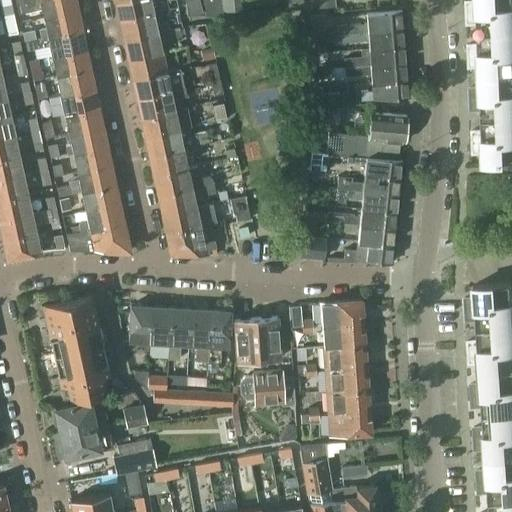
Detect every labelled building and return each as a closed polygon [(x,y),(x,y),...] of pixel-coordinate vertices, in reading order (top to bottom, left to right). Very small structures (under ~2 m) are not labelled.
[(10,0),(0,0),(0,1),(3,15),(14,13),(10,0)] [(41,6),(43,15),(77,8),(75,0),(21,0),(16,1),(19,12),(41,6)] [(116,0),(120,19),(154,12),(151,0),(116,0)] [(184,0),(189,16),(203,12),(199,0),(184,0)] [(221,0),(202,0),(203,3),(204,14),(206,14),(213,13),(223,12),(222,9),(221,0)] [(242,0),(221,0),(222,9),(243,7),(242,0)] [(288,0),(289,8),(289,9),(300,8),(309,7),(335,5),(334,0),(288,0)] [(511,0),(473,0),(466,0),(467,11),(476,11),(477,13),(496,12),(496,8),(511,7),(511,0)] [(477,22),(477,32),(511,30),(511,7),(496,8),(496,12),(477,13),(476,11),(467,11),(467,22),(477,22)] [(45,23),(38,25),(41,36),(48,35),(81,27),(77,8),(43,15),(45,23)] [(367,22),(336,25),(337,33),(403,26),(402,12),(402,10),(366,13),(367,22)] [(154,12),(120,19),(124,38),(169,28),(168,22),(157,25),(154,12)] [(403,26),(337,33),(338,42),(368,40),(369,48),(405,45),(403,26)] [(22,30),(24,40),(35,37),(33,27),(22,30)] [(41,36),(37,37),(39,47),(50,44),(52,54),(86,47),(81,27),(48,35),(41,36)] [(124,38),(129,58),(163,50),(160,39),(180,35),(178,27),(169,28),(124,38)] [(468,43),(469,55),(478,54),(478,52),(498,51),(498,55),(511,54),(511,30),(477,32),(478,43),(468,43)] [(35,37),(24,40),(29,59),(37,58),(35,48),(39,47),(37,37),(35,37)] [(12,41),(14,53),(22,51),(20,39),(12,41)] [(343,58),(344,66),(406,61),(405,45),(369,48),(362,48),(363,57),(343,58)] [(52,54),(56,73),(90,66),(86,47),(52,54)] [(214,55),(213,48),(201,50),(202,58),(214,55)] [(129,58),(133,77),(167,70),(163,50),(129,58)] [(22,51),(14,53),(19,73),(27,71),(22,51)] [(479,65),(479,76),(511,74),(511,54),(498,55),(498,51),(478,52),(478,54),(469,55),(469,65),(479,65)] [(37,58),(29,59),(28,60),(31,76),(41,74),(37,58)] [(406,61),(344,66),(345,75),(361,74),(371,73),(371,80),(408,77),(406,61)] [(209,64),(212,80),(221,78),(217,62),(209,64)] [(56,73),(60,93),(94,85),(90,66),(56,73)] [(167,70),(133,77),(137,96),(184,86),(180,67),(167,70)] [(470,87),(471,98),(480,97),(480,99),(500,98),(500,94),(511,93),(511,74),(479,76),(480,86),(470,87)] [(372,90),(360,91),(361,100),(409,95),(409,92),(408,77),(371,80),(372,90)] [(20,80),(23,92),(31,90),(28,78),(20,80)] [(212,80),(215,93),(224,91),(221,78),(212,80)] [(44,83),(35,85),(38,98),(47,96),(44,83)] [(60,93),(64,112),(98,105),(94,85),(60,93)] [(137,96),(141,116),(182,107),(180,97),(187,96),(185,86),(184,86),(137,96)] [(31,90),(23,92),(25,104),(33,102),(31,90)] [(332,91),(317,93),(318,103),(333,102),(332,91)] [(481,108),(481,119),(511,117),(511,93),(500,94),(500,98),(480,99),(480,97),(471,98),(471,108),(481,108)] [(0,97),(0,117),(12,115),(8,95),(0,97)] [(227,117),(224,102),(212,105),(216,119),(227,117)] [(64,112),(69,131),(102,124),(98,105),(64,112)] [(141,116),(146,135),(179,128),(190,125),(186,106),(182,107),(141,116)] [(329,132),(327,151),(398,158),(400,140),(405,140),(407,118),(407,115),(372,111),(368,136),(329,132)] [(0,117),(0,137),(16,134),(12,115),(0,117)] [(29,119),(31,131),(39,129),(37,117),(29,119)] [(472,130),(473,141),(482,140),(482,138),(502,137),(502,142),(511,141),(511,117),(481,119),(482,129),(472,130)] [(42,122),(45,137),(54,135),(51,120),(42,122)] [(71,144),(66,145),(67,152),(73,151),(107,143),(102,124),(69,131),(71,144)] [(179,128),(146,135),(150,154),(184,147),(179,128)] [(39,129),(31,131),(36,150),(44,148),(39,129)] [(205,130),(193,133),(195,144),(208,142),(205,130)] [(0,137),(0,157),(20,153),(16,134),(0,137)] [(482,140),(473,141),(473,152),(483,151),(483,163),(511,161),(511,141),(502,142),(502,137),(482,138),(482,140)] [(56,142),(47,144),(50,156),(58,154),(56,142)] [(73,151),(77,170),(111,163),(107,143),(73,151)] [(150,154),(154,174),(188,166),(184,147),(150,154)] [(0,157),(0,178),(24,173),(20,153),(0,157)] [(366,163),(365,173),(401,177),(403,160),(350,154),(349,161),(366,163)] [(37,158),(40,169),(48,168),(45,156),(37,158)] [(61,162),(52,165),(55,175),(63,173),(61,162)] [(77,170),(81,189),(115,182),(111,163),(77,170)] [(188,166),(154,174),(158,193),(212,181),(212,179),(208,177),(200,179),(196,164),(188,166)] [(48,168),(40,169),(43,181),(51,179),(48,168)] [(0,178),(0,198),(29,192),(24,173),(0,178)] [(339,175),(338,188),(399,194),(401,177),(365,173),(364,182),(352,181),(353,176),(339,175)] [(212,181),(158,193),(163,212),(196,205),(194,195),(214,190),(212,181)] [(81,189),(86,209),(119,201),(115,182),(81,189)] [(234,194),(242,192),(241,184),(232,186),(234,194)] [(70,185),(57,188),(59,195),(71,192),(70,185)] [(338,188),(336,201),(346,202),(347,196),(362,198),(361,207),(397,211),(399,194),(338,188)] [(0,198),(0,218),(33,211),(29,192),(0,198)] [(231,197),(234,214),(250,211),(246,194),(231,197)] [(46,197),(49,209),(57,207),(54,195),(46,197)] [(80,223),(71,225),(73,232),(124,221),(121,207),(119,201),(86,209),(88,218),(79,220),(80,223)] [(163,212),(167,232),(201,224),(196,205),(163,212)] [(57,207),(49,209),(51,220),(59,219),(57,207)] [(328,212),(327,220),(333,221),(396,228),(397,211),(361,207),(360,216),(328,212)] [(0,218),(0,222),(3,238),(37,231),(33,211),(0,218)] [(306,219),(304,229),(315,230),(316,220),(306,219)] [(73,232),(67,233),(70,248),(130,250),(124,221),(73,232)] [(333,221),(332,228),(359,231),(358,241),(394,245),(396,228),(333,221)] [(201,224),(167,232),(170,247),(171,252),(216,253),(209,222),(201,224)] [(37,231),(3,238),(8,258),(42,251),(37,231)] [(54,235),(57,247),(65,245),(63,233),(54,235)] [(325,238),(303,236),(301,255),(323,257),(325,238)] [(394,245),(358,241),(357,250),(345,249),(344,256),(392,262),(394,245)] [(465,297),(466,308),(475,307),(475,309),(495,308),(494,304),(511,302),(511,300),(511,282),(474,285),(474,296),(465,297)] [(106,394),(108,394),(104,376),(112,375),(112,373),(110,374),(93,296),(95,295),(94,294),(41,306),(41,307),(43,306),(61,385),(59,385),(59,386),(67,385),(71,402),(73,402),(72,401),(106,394)] [(321,301),(322,324),(363,321),(362,313),(364,310),(364,305),(362,303),(361,298),(321,301)] [(476,318),(477,329),(511,326),(511,302),(494,304),(495,308),(475,309),(475,307),(466,308),(466,319),(476,318)] [(129,339),(149,340),(151,306),(131,305),(129,339)] [(290,314),(291,326),(302,325),(300,305),(289,305),(290,314)] [(149,340),(169,341),(171,307),(151,306),(149,340)] [(180,342),(189,343),(191,308),(171,307),(169,341),(168,358),(179,358),(180,342)] [(197,359),(208,360),(211,309),(191,308),(189,343),(198,343),(197,359)] [(211,309),(208,360),(219,360),(220,344),(229,345),(231,310),(211,309)] [(277,315),(235,319),(238,360),(255,359),(255,363),(264,362),(264,358),(281,357),(277,315)] [(322,324),(324,346),(364,343),(364,339),(366,337),(366,331),(363,329),(363,321),(322,324)] [(468,340),(469,351),(478,350),(478,348),(497,347),(498,351),(511,349),(511,326),(477,329),(477,340),(468,340)] [(324,346),(325,368),(366,365),(365,357),(367,354),(367,349),(365,347),(364,343),(324,346)] [(479,361),(480,372),(511,369),(511,349),(498,351),(497,347),(478,348),(478,350),(469,351),(469,362),(479,361)] [(208,360),(207,371),(214,371),(218,368),(218,361),(208,360)] [(325,368),(327,389),(367,387),(367,383),(369,380),(369,375),(366,373),(366,365),(325,368)] [(148,369),(133,369),(135,377),(144,386),(147,386),(147,373),(148,369)] [(245,375),(240,381),(241,392),(247,397),(255,396),(255,401),(282,399),(282,404),(295,403),(293,379),(282,380),(281,375),(281,369),(253,371),(253,375),(245,375)] [(471,383),(472,394),(481,393),(481,395),(501,394),(501,390),(511,389),(511,369),(480,372),(480,383),(471,383)] [(147,373),(147,386),(166,387),(166,382),(167,374),(147,373)] [(178,375),(167,374),(166,382),(178,383),(178,375)] [(327,389),(329,411),(369,409),(368,401),(370,398),(370,393),(368,391),(367,387),(327,389)] [(154,388),(153,400),(232,404),(233,392),(154,388)] [(482,404),(483,415),(511,412),(511,389),(501,390),(501,394),(481,395),(481,393),(472,394),(472,405),(482,404)] [(57,419),(60,432),(108,421),(106,412),(93,415),(90,400),(55,408),(55,407),(52,408),(55,420),(57,419)] [(143,404),(124,408),(125,417),(144,413),(143,404)] [(369,409),(329,411),(330,433),(370,431),(370,427),(372,424),(372,419),(369,417),(369,409)] [(309,413),(301,413),(301,422),(310,422),(309,418),(319,418),(319,412),(309,413)] [(474,426),(475,437),(484,436),(484,434),(504,433),(504,437),(511,436),(511,412),(483,415),(483,426),(474,426)] [(144,413),(125,417),(127,425),(146,421),(144,413)] [(240,419),(234,420),(237,434),(243,433),(240,419)] [(108,421),(60,432),(63,444),(61,445),(63,457),(66,456),(113,445),(108,421)] [(287,427),(282,437),(283,440),(294,438),(297,435),(296,426),(287,427)] [(485,447),(486,458),(511,456),(511,436),(504,437),(504,433),(484,434),(484,436),(475,437),(475,448),(485,447)] [(146,437),(117,443),(119,455),(114,456),(118,472),(156,464),(152,448),(148,448),(146,437)] [(325,441),(300,443),(309,502),(310,502),(310,511),(377,511),(375,484),(331,488),(324,442),(325,442),(325,441)] [(290,447),(279,449),(280,457),(292,455),(290,447)] [(261,452),(249,454),(251,463),(263,460),(261,452)] [(249,454),(237,457),(239,465),(251,463),(249,454)] [(477,469),(478,480),(487,480),(487,482),(507,480),(507,476),(511,475),(511,456),(486,458),(486,469),(477,469)] [(219,460),(207,462),(208,470),(220,468),(219,460)] [(207,462),(195,464),(196,472),(208,470),(207,462)] [(354,465),(342,466),(343,476),(355,475),(354,465)] [(177,468),(166,470),(167,478),(179,476),(177,468)] [(166,470),(154,472),(155,480),(167,478),(166,470)] [(488,491),(489,501),(511,499),(511,475),(507,476),(507,480),(487,482),(487,480),(478,480),(478,491),(488,491)] [(295,476),(286,477),(287,486),(297,484),(295,476)] [(139,481),(126,484),(128,495),(141,493),(139,481)] [(112,511),(109,491),(70,498),(72,511),(112,511)] [(142,496),(134,498),(137,509),(145,508),(142,496)] [(487,511),(511,511),(511,499),(489,501),(489,511),(487,511)]
